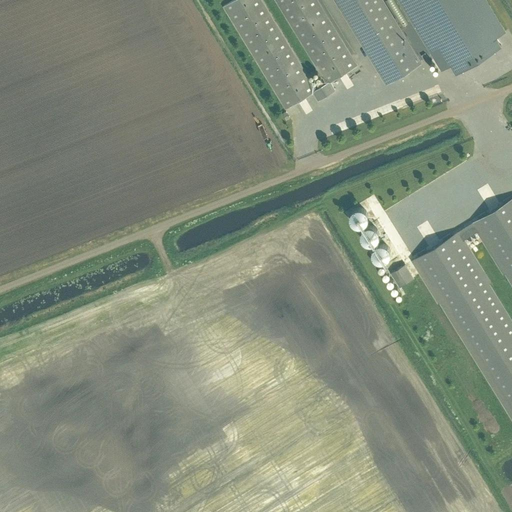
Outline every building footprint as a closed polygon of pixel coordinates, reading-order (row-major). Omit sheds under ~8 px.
[(335,89),(330,81),(357,64),(318,0),(276,0),(326,82),(316,89),(262,0),(231,0),(223,5),(285,108),(313,91),(318,100),(335,89)] [(337,0),(340,5),(371,56),(380,51),(395,76),(421,61),(383,0),(400,0),(442,69),(451,64),(456,73),(501,45),(496,36),(505,31),(485,0),(337,0)] [(511,197),(511,195),(503,200),(504,202),(487,213),(485,211),(478,216),(479,218),(474,221),(457,232),(457,231),(452,235),(450,233),(443,237),(444,239),(427,250),(425,248),(418,253),(419,255),(412,259),(438,303),(440,301),(511,417),(511,320),(489,283),(491,282),(464,239),(477,231),(503,274),(505,273),(511,283),(511,197)] [(351,212),(350,216),(351,220),(353,223),(357,224),(361,224),(365,223),(367,220),(368,216),(367,212),(365,209),(361,207),(357,207),(353,209),(351,212)] [(361,232),(361,234),(361,235),(362,237),(363,239),(364,240),(365,241),(366,242),(367,242),(369,243),(370,243),(372,243),(372,242),(374,242),(375,241),(376,240),(377,239),(378,238),(379,237),(379,235),(379,234),(379,232),(379,231),(378,229),(377,229),(376,227),(375,226),(373,225),(372,225),(370,225),(369,225),(367,225),(366,226),(365,226),(364,227),(363,229),(362,230),(361,231),(361,232)] [(372,250),(372,251),(372,252),(372,254),(373,255),(374,257),(375,258),(376,259),(377,260),(378,260),(379,260),(381,260),(383,260),(384,260),(386,259),(387,258),(388,257),(389,256),(389,254),(390,253),(390,251),(390,250),(389,248),(388,246),(387,245),(386,244),(384,243),(383,243),(381,242),(379,243),(378,243),(377,243),(376,244),(375,245),(374,246),(373,247),(373,248),(372,250)] [(405,264),(392,272),(400,285),(413,277),(405,264)]
